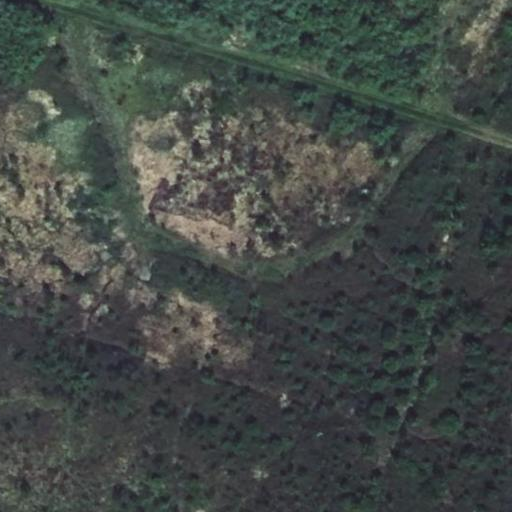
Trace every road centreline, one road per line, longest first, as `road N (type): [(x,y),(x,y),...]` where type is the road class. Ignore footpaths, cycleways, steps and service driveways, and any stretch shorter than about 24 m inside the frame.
road 1 (track): [(90,18),(77,84),(127,171),(129,229),(223,267),(282,266),(328,254),(434,118)]
road 2 (track): [(25,0),(511,140)]
